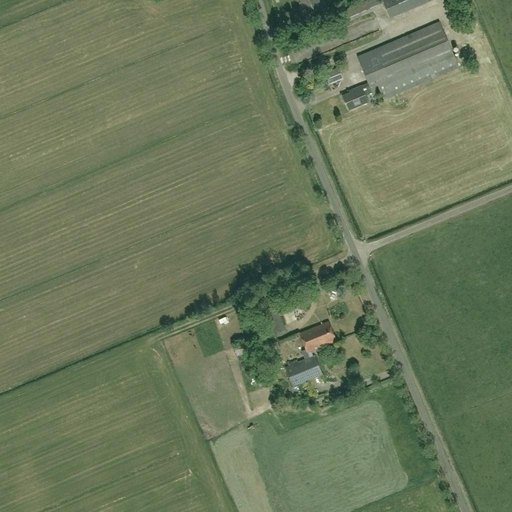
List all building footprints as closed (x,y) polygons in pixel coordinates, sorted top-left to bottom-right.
[(317,0),(300,0),(306,15),(311,13),(314,21),(327,16),(323,4),(320,5),(317,0)] [(379,0),(367,0),(343,11),(348,21),(382,6),(379,0)] [(381,0),(390,19),(433,0),(381,0)] [(358,58),(369,84),(354,90),(355,92),(343,97),(349,111),(368,103),(365,97),(373,94),(373,95),(380,92),(384,100),(459,68),(440,23),(358,58)] [(320,61),(322,68),(336,64),(333,57),(320,61)] [(326,81),(329,87),(344,81),(341,75),(326,81)] [(269,339),(286,332),(277,309),(260,316),(269,339)] [(336,341),(329,322),(299,334),(307,353),(336,341)] [(233,348),(236,357),(248,353),(245,344),(233,348)] [(323,374),(315,356),(285,368),(292,387),(323,374)] [(316,393),(325,390),(322,383),(313,387),(316,393)]
